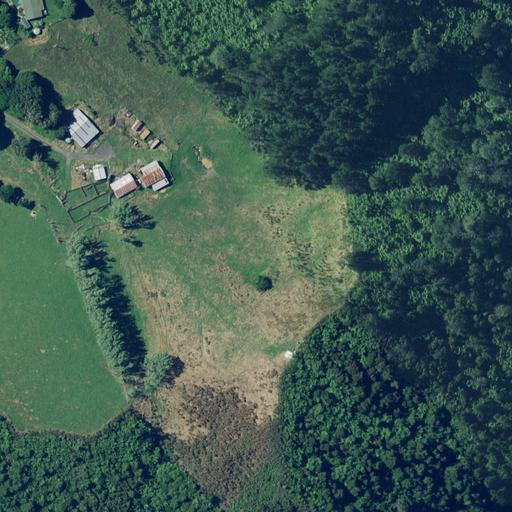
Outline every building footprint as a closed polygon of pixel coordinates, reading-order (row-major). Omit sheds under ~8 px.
[(42,16),(37,0),(21,0),(21,1),(19,2),(21,8),(23,7),(26,20),(42,16)] [(31,27),(24,17),(18,21),(25,31),(31,27)] [(68,124),(69,125),(65,129),(81,147),(99,132),(78,108),(72,114),(76,119),(72,123),(71,121),(68,124)] [(160,141),(140,120),(132,128),(151,149),(160,141)] [(168,183),(155,160),(140,169),(144,176),(140,179),(145,188),(151,184),(155,191),(168,183)] [(173,169),(168,161),(164,163),(169,172),(173,169)] [(108,177),(106,167),(94,170),(96,180),(108,177)] [(137,187),(129,173),(110,185),(118,198),(137,187)]
